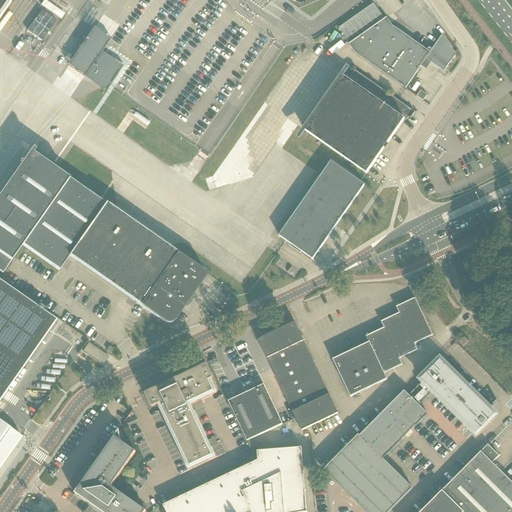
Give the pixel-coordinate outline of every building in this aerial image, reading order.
[(373,4),(339,28),(349,43),(384,19),(373,4)] [(383,20),(378,24),(350,43),(350,44),(348,45),(355,53),(397,83),(405,89),(421,67),(426,59),(431,63),(441,70),(443,66),(446,69),(455,55),(442,36),(432,50),(429,48),(427,51),(392,26),(388,20),(386,18),(383,20)] [(71,59),(67,64),(85,76),(102,51),(111,39),(92,27),(71,59)] [(85,76),(85,77),(107,91),(124,66),(102,51),(85,76)] [(409,118),(415,113),(407,107),(397,100),(355,71),(348,81),(342,77),(305,131),(366,174),(384,149),(386,150),(389,146),(387,144),(402,123),(403,123),(409,118)] [(416,97),(423,101),(427,95),(420,90),(416,97)] [(0,271),(2,273),(6,268),(13,258),(22,245),(59,271),(61,267),(69,256),(136,303),(156,317),(164,323),(165,323),(165,324),(166,324),(167,324),(168,324),(169,324),(170,324),(171,324),(171,323),(172,323),(173,323),(173,322),(174,322),(175,321),(175,320),(176,319),(185,306),(186,304),(184,303),(189,296),(191,298),(192,296),(207,275),(199,269),(177,254),(171,250),(112,209),(105,204),(68,179),(31,153),(30,153),(0,196),(0,271)] [(286,241),(290,244),(301,252),(304,254),(312,260),(336,226),(365,185),(360,182),(331,162),(321,176),(284,230),(279,237),(286,241)] [(0,465),(20,436),(0,422),(0,398),(55,320),(51,317),(47,314),(0,281),(0,465)] [(396,308),(399,314),(417,351),(417,350),(414,344),(433,336),(415,299),(396,308)] [(381,322),(384,328),(402,365),(399,359),(417,351),(399,314),(381,322)] [(258,340),(301,431),(338,414),(295,323),(258,340)] [(366,337),(369,343),(386,380),(387,380),(384,374),(393,369),(402,365),(384,328),(366,337)] [(464,337),(458,342),(462,347),(468,341),(464,337)] [(386,380),(369,343),(333,360),(337,369),(350,397),(386,380)] [(440,361),(433,368),(421,380),(423,381),(408,396),(404,391),(360,436),(383,460),(402,441),(401,440),(404,437),(405,437),(404,436),(411,429),(412,430),(411,429),(415,426),(416,427),(428,415),(420,407),(435,393),(476,434),(494,415),(489,410),(494,405),(481,397),(479,400),(440,361)] [(216,390),(211,380),(212,379),(206,365),(145,393),(152,408),(157,405),(159,408),(188,470),(215,457),(211,449),(212,448),(211,448),(193,411),(192,411),(189,406),(191,405),(216,393),(217,393),(216,390)] [(228,402),(247,441),(283,424),(264,385),(228,402)] [(126,445),(124,448),(122,446),(121,440),(119,430),(89,473),(74,494),(83,499),(100,511),(145,511),(146,511),(140,507),(139,508),(110,487),(130,458),(131,459),(135,452),(126,445)] [(360,436),(358,435),(323,471),(329,477),(330,476),(337,482),(336,483),(336,484),(337,483),(344,489),(343,490),(343,491),(344,490),(351,496),(350,497),(350,498),(351,497),(358,503),(357,504),(358,503),(365,510),(364,511),(365,511),(366,511),(389,511),(412,489),(383,460),(360,436)] [(511,511),(511,483),(492,463),(499,456),(488,445),(421,511),(511,511)] [(306,511),(306,502),(301,448),(257,452),(258,461),(216,481),(163,506),(166,511),(306,511)]
